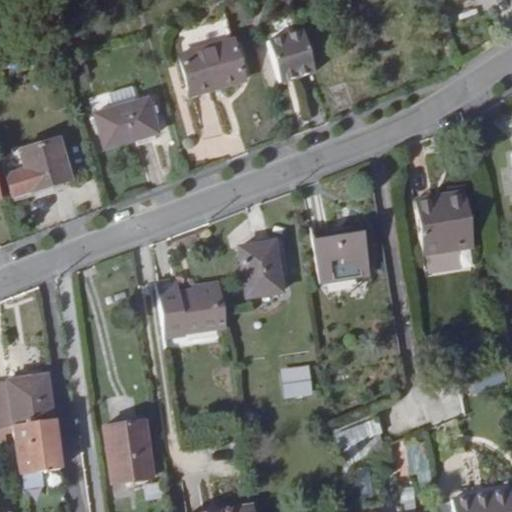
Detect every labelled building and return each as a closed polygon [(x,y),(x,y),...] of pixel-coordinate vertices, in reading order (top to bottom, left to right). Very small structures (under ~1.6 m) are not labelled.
[(312,78),(300,37),(266,47),(277,88),(312,78)] [(176,60),(187,97),(241,83),(230,45),(176,60)] [(147,98),(93,114),(104,149),(158,133),(147,98)] [(54,139),(16,151),(22,166),(1,172),(7,193),(26,187),(28,191),(67,179),(54,139)] [(22,166),(16,151),(0,155),(0,169),(1,172),(22,166)] [(0,205),(9,203),(0,172),(0,205)] [(444,206),(415,210),(422,254),(473,247),(464,192),(442,195),(444,206)] [(414,200),(415,210),(444,206),(442,195),(414,200)] [(309,236),(317,284),(367,276),(360,228),(309,236)] [(246,302),(280,296),(273,246),(238,250),(246,302)] [(174,283),(154,286),(162,342),(184,339),(183,335),(224,329),(220,305),(217,285),(189,289),(190,296),(177,297),(174,283)] [(310,366),(281,369),(285,399),(314,396),(310,366)] [(8,422),(9,429),(50,423),(44,377),(3,382),(7,410),(8,422)] [(343,430),(350,457),(385,449),(379,421),(343,430)] [(0,422),(0,430),(9,429),(8,422),(0,422)] [(50,423),(9,429),(17,479),(56,473),(50,423)] [(103,432),(111,487),(150,481),(141,426),(103,432)] [(409,472),(427,471),(425,442),(406,444),(409,472)] [(393,444),(396,469),(406,468),(404,443),(393,444)] [(56,473),(17,479),(19,495),(58,489),(56,473)] [(511,511),(511,492),(447,503),(448,511),(511,511)]
